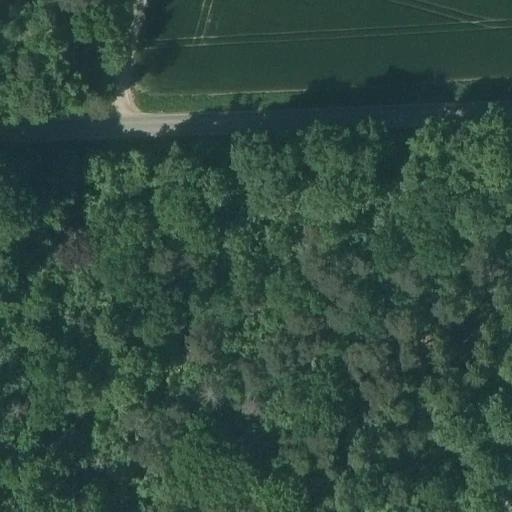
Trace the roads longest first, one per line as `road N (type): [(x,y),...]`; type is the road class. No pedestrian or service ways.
road 1 (tertiary): [(511,111),(0,130)]
road 2 (track): [(144,0),(109,125)]
